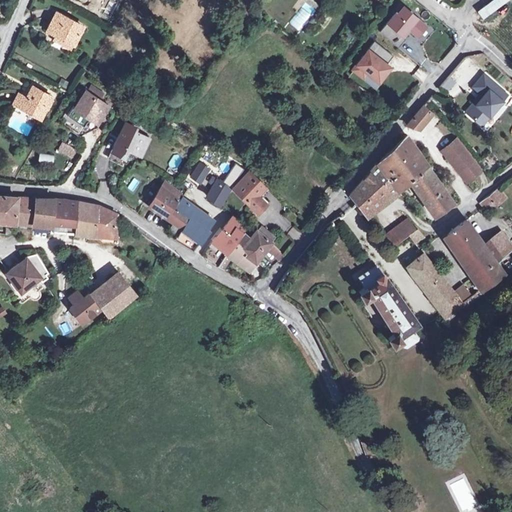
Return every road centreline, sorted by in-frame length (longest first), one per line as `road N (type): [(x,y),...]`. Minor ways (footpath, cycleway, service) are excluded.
road 1 (residential): [(473,37),(261,291)]
road 2 (unknown): [(402,122),(467,212),(387,269),(336,202)]
road 3 (residential): [(261,291),(73,187),(0,184)]
road 4 (residential): [(400,511),(297,316),(261,291)]
